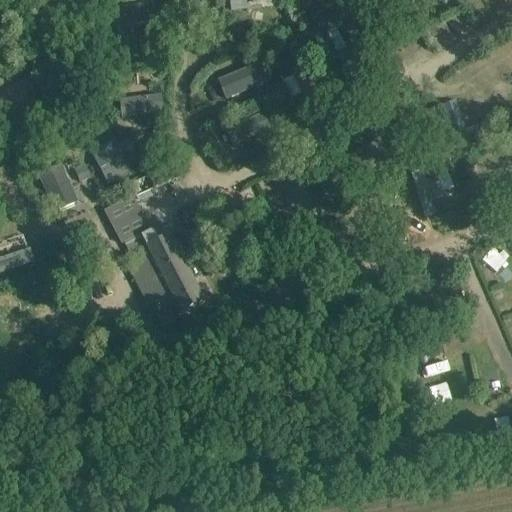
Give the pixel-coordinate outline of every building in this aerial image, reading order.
[(230,0),(231,11),(251,10),(250,0),(230,0)] [(271,83),(261,61),(219,80),(229,102),(271,83)] [(204,303),(170,237),(164,226),(125,247),(144,282),(137,285),(148,305),(154,301),(155,303),(167,296),(178,316),(204,303)] [(0,259),(0,275),(38,264),(33,249),(0,259)] [(56,289),(42,293),(39,284),(0,296),(0,324),(60,306),(56,289)] [(511,433),(508,418),(492,422),(499,450),(511,446),(511,433)]
